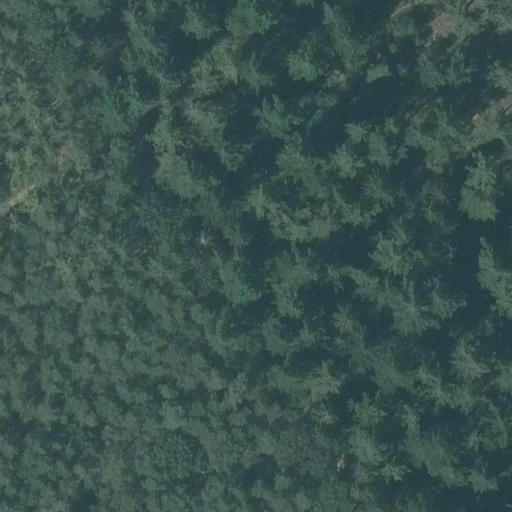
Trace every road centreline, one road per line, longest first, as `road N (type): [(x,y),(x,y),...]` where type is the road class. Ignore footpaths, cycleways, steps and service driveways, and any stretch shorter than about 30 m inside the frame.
road 1 (track): [(375,511),(261,316),(50,0)]
road 2 (track): [(119,158),(267,373),(346,511)]
road 3 (track): [(156,158),(400,0)]
road 4 (track): [(119,158),(7,0)]
road 5 (track): [(0,229),(119,158)]
